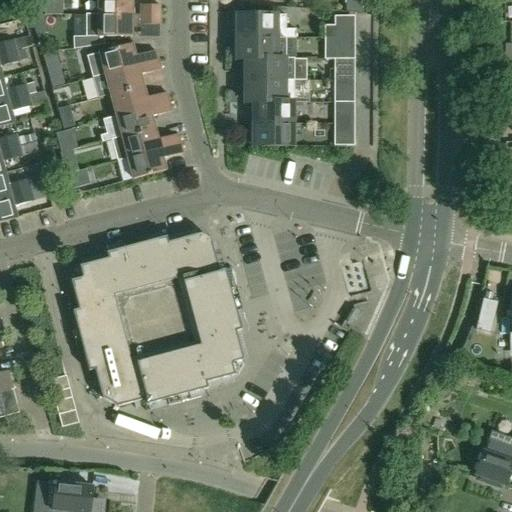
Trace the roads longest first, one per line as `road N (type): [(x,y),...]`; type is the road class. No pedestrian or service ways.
road 1 (residential): [(38,241),(85,420),(189,442),(239,435),(264,420),(310,340)]
road 2 (tertiary): [(318,461),(379,397),(437,243)]
road 3 (tertiary): [(411,237),(386,316),(319,444),(318,461)]
road 4 (tertiary): [(437,243),(447,70),(432,23)]
road 5 (tertiary): [(432,23),(417,68),(411,237)]
road 6 (residential): [(210,195),(179,59),(179,0)]
road 7 (residential): [(45,450),(0,264)]
road 8 (residential): [(38,241),(210,195)]
road 9 (residential): [(310,340),(284,317),(252,201)]
road 10 (residential): [(310,340),(335,297),(325,250),(330,220)]
